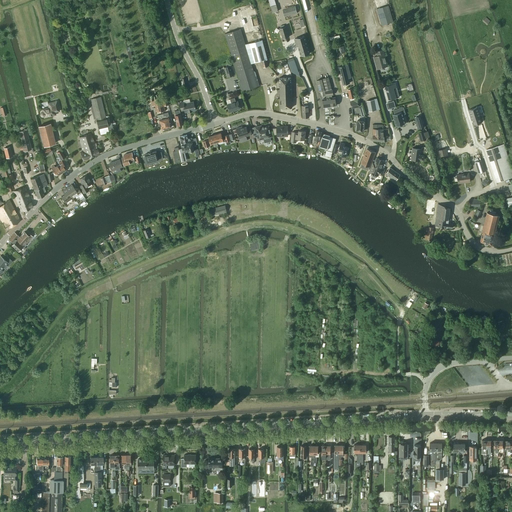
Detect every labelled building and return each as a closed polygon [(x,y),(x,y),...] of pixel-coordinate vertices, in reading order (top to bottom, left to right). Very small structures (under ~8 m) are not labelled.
[(389,5),(377,9),(382,25),(394,22),(389,5)] [(295,6),(283,10),(285,16),(297,13),(295,6)] [(280,28),(283,39),(289,37),(286,27),(280,28)] [(241,29),(225,33),(225,34),(242,92),(259,86),(241,29)] [(301,56),(309,53),(305,36),(295,39),(297,47),(298,46),(301,56)] [(378,56),(374,57),(375,61),(378,61),(380,68),(388,66),(384,54),(378,56)] [(234,75),(231,65),(224,67),(227,77),(234,75)] [(348,65),(338,67),(343,85),(350,83),(347,74),(350,73),(348,65)] [(291,86),(291,77),(279,77),(280,87),(291,86)] [(320,92),(325,90),(331,89),(328,77),(322,79),(317,80),(320,92)] [(395,83),(385,86),(386,90),(387,90),(387,92),(389,100),(396,98),(393,88),(396,87),(395,83)] [(291,86),(280,87),(280,108),(292,107),(291,86)] [(325,90),(326,94),(326,95),(328,95),(328,98),(323,99),(324,107),(336,106),(335,97),(332,97),(331,95),(333,94),(332,89),(331,89),(325,90)] [(95,119),(96,120),(106,118),(101,97),(91,99),(92,106),(90,106),(94,119),(95,119)] [(238,101),(236,102),(235,97),(230,99),(231,103),(227,104),(230,112),(240,108),(238,101)] [(166,111),(164,105),(163,101),(162,99),(159,100),(159,102),(157,102),(156,99),(151,100),(152,106),(155,106),(157,113),(166,111)] [(360,107),(358,99),(350,101),(352,109),(360,107)] [(376,110),(374,99),(367,101),(369,111),(376,110)] [(55,112),(60,111),(57,101),(49,103),(50,107),(43,109),(44,111),(43,111),(42,112),(41,113),(41,115),(42,116),(43,116),(44,116),(45,116),(45,117),(54,115),(55,114),(56,113),(55,112),(56,112),(55,112)] [(194,101),(186,103),(184,104),(183,102),(180,103),(182,110),(185,110),(185,112),(188,111),(189,112),(192,111),(196,110),(195,106),(194,101)] [(395,114),(393,115),(396,126),(398,125),(399,127),(403,125),(403,124),(405,124),(402,115),(405,114),(403,107),(394,110),(395,114)] [(477,107),(469,110),(471,119),(472,119),(474,125),(481,122),(479,116),(480,116),(477,107)] [(177,125),(178,125),(179,126),(180,125),(180,124),(183,124),(181,114),(180,110),(175,111),(176,115),(175,115),(177,125)] [(163,113),(167,128),(172,126),(169,117),(168,112),(163,113)] [(167,128),(163,113),(158,115),(160,122),(159,123),(158,124),(159,126),(160,126),(161,126),(162,129),(167,128)] [(109,127),(106,118),(96,120),(98,129),(109,127)] [(364,131),(365,121),(357,120),(356,130),(364,131)] [(39,126),(44,146),(56,143),(51,123),(39,126)] [(383,136),(383,129),(383,124),(373,124),(373,129),(373,136),(373,141),(384,141),(384,136),(383,136)] [(236,128),(238,136),(239,138),(252,135),(250,128),(247,129),(246,127),(242,128),(242,126),(236,128)] [(259,126),(255,127),(258,140),(264,138),(264,139),(265,140),(266,141),(267,140),(268,140),(269,139),(269,138),(269,137),(271,137),(269,126),(260,128),(259,126)] [(288,136),(288,126),(277,126),(277,128),(273,128),(274,135),(277,135),(277,136),(288,136)] [(27,129),(19,132),(23,149),(31,146),(27,129)] [(296,142),(297,139),(305,140),(306,131),(299,130),(298,133),(292,132),(291,142),(296,142)] [(320,137),(322,131),(322,130),(321,132),(317,130),(315,136),(313,136),(313,135),(309,134),(308,142),(311,143),(315,145),(318,141),(319,141),(320,137)] [(427,139),(424,131),(418,133),(420,141),(427,139)] [(98,148),(97,148),(91,133),(79,137),(83,151),(81,152),(83,159),(99,154),(98,148)] [(215,134),(217,142),(223,140),(221,133),(215,134)] [(321,139),(319,146),(325,148),(327,148),(325,155),(331,157),(335,143),(329,141),(330,136),(330,135),(323,133),(321,139)] [(218,146),(217,142),(215,134),(209,136),(211,144),(214,143),(215,146),(218,146)] [(187,135),(180,136),(180,137),(181,142),(184,141),(184,142),(188,141),(189,143),(193,142),(193,145),(197,144),(196,138),(192,139),(192,138),(188,139),(187,135)] [(184,141),(181,142),(182,145),(183,149),(179,150),(181,156),(184,155),(183,152),(188,151),(189,151),(195,150),(194,150),(193,145),(193,142),(189,143),(188,141),(184,142),(184,141)] [(338,150),(339,150),(342,151),(341,156),(346,157),(349,147),(345,146),(345,143),(340,142),(338,150)] [(511,168),(504,144),(484,150),(493,179),(495,183),(511,177),(511,168)] [(10,146),(4,148),(6,158),(13,157),(10,146)] [(173,151),(175,159),(176,163),(182,162),(181,158),(179,150),(178,147),(174,148),(175,151),(173,151)] [(424,156),(420,155),(421,149),(413,148),(412,152),(411,152),(411,155),(411,159),(424,161),(424,156)] [(363,157),(361,163),(370,166),(375,152),(366,149),(364,155),(366,156),(365,158),(363,157)] [(157,153),(156,151),(152,152),(149,153),(145,154),(146,157),(144,157),(146,165),(150,164),(149,162),(158,159),(159,160),(163,159),(161,152),(157,153)] [(130,164),(129,160),(134,159),(132,152),(124,155),(124,156),(122,157),(125,165),(130,164)] [(373,162),(369,172),(370,173),(371,173),(371,174),(371,176),(372,177),(373,178),(374,178),(375,178),(376,178),(377,177),(378,176),(379,175),(382,176),(385,169),(381,168),(384,160),(376,157),(374,163),(373,162)] [(112,171),(123,166),(120,159),(109,163),(112,171)] [(482,160),(475,162),(479,173),(485,171),(482,160)] [(57,165),(62,173),(66,170),(64,168),(66,167),(62,161),(59,162),(60,164),(57,165)] [(58,175),(62,173),(57,165),(55,166),(54,165),(51,167),(55,173),(57,172),(58,175)] [(390,177),(395,171),(391,168),(388,172),(387,171),(385,174),(390,177)] [(400,174),(395,171),(390,177),(395,181),(400,174)] [(457,174),(458,182),(466,181),(466,182),(470,181),(469,173),(457,174)] [(48,185),(44,174),(30,179),(38,198),(44,195),(43,192),(46,191),(44,186),(48,185)] [(86,175),(79,179),(83,184),(80,186),(83,193),(88,190),(86,186),(91,183),(86,175)] [(67,188),(66,188),(73,196),(74,197),(78,194),(78,195),(82,193),(78,188),(76,190),(72,184),(67,188)] [(32,202),(26,187),(13,191),(18,206),(21,212),(32,207),(33,207),(31,202),(32,202)] [(65,203),(74,197),(73,196),(66,188),(62,191),(64,194),(61,197),(65,203)] [(3,204),(0,199),(0,218),(2,223),(3,222),(6,228),(7,229),(11,227),(20,221),(15,210),(9,200),(3,204)] [(480,208),(480,199),(471,199),(471,208),(480,208)] [(450,207),(438,204),(435,225),(453,228),(453,224),(448,223),(450,207)] [(225,205),(210,209),(212,216),(227,212),(225,205)] [(482,232),(494,235),(499,215),(487,212),(482,232)] [(432,240),(434,227),(428,227),(428,228),(426,227),(426,231),(427,232),(427,234),(425,234),(425,239),(432,240)] [(14,232),(12,236),(18,242),(23,246),(26,248),(24,247),(26,245),(25,244),(28,241),(32,236),(29,233),(28,235),(24,232),(19,237),(18,236),(14,232)] [(492,245),(494,235),(482,232),(480,242),(492,245)] [(12,236),(8,239),(13,244),(12,245),(18,251),(23,246),(18,242),(12,236)] [(259,237),(249,239),(251,250),(260,248),(259,243),(261,242),(259,237)] [(12,261),(4,254),(2,257),(0,255),(0,273),(0,274),(3,271),(0,269),(7,262),(10,264),(12,261)] [(82,261),(74,267),(76,269),(79,267),(81,270),(86,267),(82,261)] [(430,451),(428,451),(428,454),(433,454),(433,460),(436,460),(436,443),(430,443),(430,451)] [(435,469),(435,479),(444,479),(444,469),(440,469),(440,460),(442,458),(442,451),(442,443),(436,443),(436,460),(436,469),(435,469)] [(168,455),(163,455),(163,465),(174,465),(174,455),(168,455)] [(196,464),(196,455),(184,455),(184,458),(181,458),(181,467),(187,467),(187,464),(196,464)] [(54,472),(54,477),(62,477),(62,468),(61,468),(61,465),(63,465),(63,457),(60,457),(60,456),(57,456),(57,457),(56,457),(56,465),(57,465),(57,472),(54,472)] [(34,469),(34,472),(40,472),(43,472),(43,470),(43,465),(42,458),(41,458),(41,457),(40,457),(39,458),(36,458),(36,465),(34,465),(34,469)] [(97,471),(94,472),(95,486),(100,486),(100,471),(99,472),(99,464),(103,464),(103,457),(96,457),(97,471)] [(143,470),(146,470),(146,458),(143,458),(143,459),(138,459),(138,469),(143,469),(143,470)] [(149,458),(146,458),(146,470),(149,470),(149,468),(154,468),(154,469),(154,459),(149,459),(149,458)] [(222,458),(209,458),(209,460),(205,460),(205,469),(209,469),(209,467),(216,467),(216,469),(222,469),(222,458)] [(4,466),(3,475),(15,475),(16,466),(4,466)] [(62,477),(54,477),(54,480),(50,480),(49,492),(62,492),(63,480),(62,480),(62,477)] [(87,483),(79,483),(79,487),(76,487),(75,498),(79,498),(80,490),(90,490),(90,483),(87,483)] [(42,491),(43,491),(42,511),(61,511),(62,492),(49,492),(46,491),(46,485),(42,485),(42,491)] [(403,494),(399,494),(399,505),(408,505),(408,500),(403,500),(403,494)]
